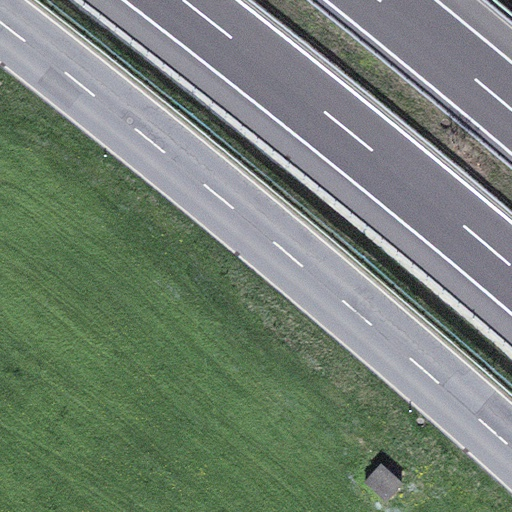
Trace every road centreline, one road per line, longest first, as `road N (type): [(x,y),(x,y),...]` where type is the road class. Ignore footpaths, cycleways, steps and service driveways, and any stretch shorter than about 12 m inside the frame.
road 1 (primary): [(0,23),(234,206),(511,451)]
road 2 (motorway): [(178,0),(511,268)]
road 3 (motorway): [(511,108),(381,0)]
